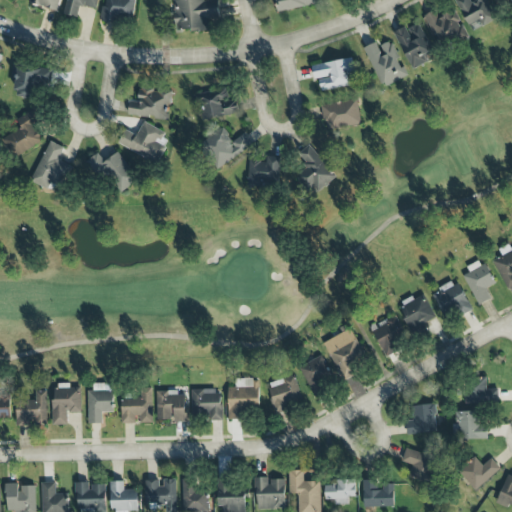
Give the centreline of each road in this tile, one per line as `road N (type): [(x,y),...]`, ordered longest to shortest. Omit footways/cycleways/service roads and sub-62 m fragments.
road 1 (residential): [(0,457),(282,448),(340,424),(511,325)]
road 2 (residential): [(0,23),(117,56),(235,57),(358,24),(402,0)]
road 3 (residential): [(259,53),(267,115),(275,130),(292,128),(299,113),(286,46)]
road 4 (residential): [(117,56),(105,117),(94,130),(80,129),(73,113),(84,50)]
